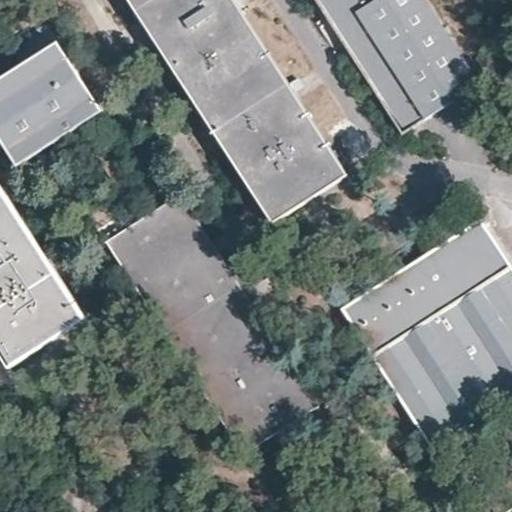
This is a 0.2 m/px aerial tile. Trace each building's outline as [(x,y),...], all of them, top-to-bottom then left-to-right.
[(350,175),(237,0),(129,0),(204,116),(273,223),(313,198),(350,175)] [(483,86),(426,0),(317,0),(405,135),(483,86)] [(59,41),(47,22),(10,45),(22,64),(0,78),(0,139),(18,167),(87,123),(104,111),(59,41)] [(86,319),(0,182),(0,351),(10,368),(47,344),(86,319)] [(238,280),(183,195),(146,218),(107,244),(150,312),(242,455),(284,429),(319,407),(238,280)] [(511,398),(511,266),(481,218),(341,309),(373,357),(434,450),(511,398)]
